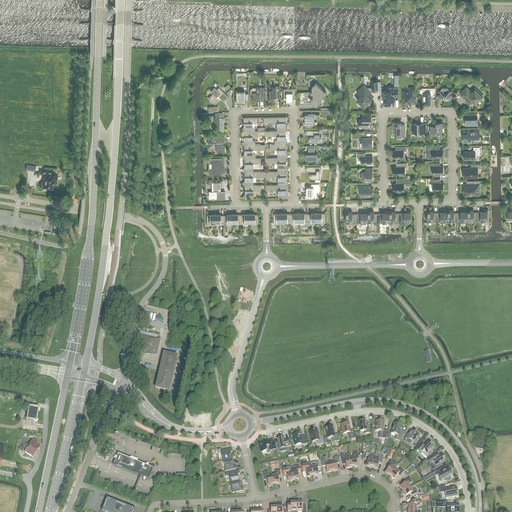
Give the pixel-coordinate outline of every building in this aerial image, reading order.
[(358,97),(358,98),(356,100),(359,102),(358,103),(359,104),(360,104),(360,105),(361,106),(362,106),(364,107),(366,105),(366,106),(367,105),(368,105),(369,104),(370,103),(370,102),(372,99),(370,97),(369,96),(368,95),(371,92),(370,92),(378,91),(378,82),(378,81),(371,82),(371,88),(366,88),(364,85),(357,93),(359,95),(359,96),(358,97)] [(316,83),(312,87),(312,92),(310,92),(311,94),(312,94),(312,99),(310,101),(316,107),(320,102),(319,101),(327,93),(316,83)] [(275,99),(280,99),(279,86),(275,86),(275,88),(269,88),(269,86),(269,101),(274,101),(273,98),(275,98),(275,99)] [(252,89),(250,89),(250,94),(252,94),(252,100),(253,100),(253,102),(257,101),(257,100),(260,100),(260,97),(261,97),(261,95),(264,95),(264,87),(252,88),(252,89)] [(398,96),(398,89),(394,89),(394,87),(387,88),(387,91),(384,91),(384,104),(391,103),(391,102),(394,102),(394,96),(398,96)] [(403,96),(403,99),(404,99),(404,103),(408,103),(408,104),(410,104),(410,107),(411,107),(411,103),(415,103),(415,87),(409,87),(409,89),(403,89),(403,96)] [(220,99),(221,98),(224,101),(228,97),(219,88),(216,90),(214,88),(210,92),(213,94),(208,98),(211,101),(210,101),(212,103),(213,103),(215,105),(218,101),(218,100),(217,99),(217,98),(216,97),(217,96),(220,99)] [(423,103),(431,103),(431,96),(435,96),(435,88),(423,88),(422,89),(421,89),(420,90),(420,91),(420,92),(421,93),(422,94),(423,94),(423,103)] [(440,91),(438,91),(438,100),(441,100),(443,98),(444,99),(446,99),(447,98),(449,100),(449,99),(452,99),(452,91),(450,91),(447,88),(443,88),(440,91)] [(472,102),(475,105),(480,100),(479,100),(482,97),(479,94),(480,93),(475,88),(471,92),(467,88),(465,88),(460,94),(469,103),(471,103),(472,102)] [(292,96),(295,95),(295,89),(292,89),(284,89),(283,89),(283,99),(286,99),(286,101),(292,101),(292,96)] [(245,91),(236,92),(236,103),(237,103),(237,101),(244,101),(244,103),(245,103),(245,101),(248,101),(248,94),(245,94),(245,91)] [(214,116),(208,116),(208,129),(214,129),(214,125),(219,125),(219,131),(224,131),(224,119),(219,119),(219,118),(223,117),(223,113),(215,113),(215,114),(215,117),(214,117),(214,116)] [(478,113),(463,114),(463,118),(465,118),(465,126),(478,126),(478,113)] [(315,114),(308,114),(306,114),(306,120),(305,121),(305,126),(312,126),(312,125),(311,120),(311,119),(320,119),(320,114),(315,114)] [(371,121),(371,115),(362,116),(362,119),(359,119),(359,130),(363,130),(363,128),(369,128),(369,129),(369,121),(371,121)] [(264,123),(276,123),(277,131),(286,131),(286,130),(286,131),(283,131),(283,128),(284,127),(285,126),(285,118),(286,118),(286,117),(264,118),(264,123)] [(264,118),(243,118),(243,127),(245,128),(245,131),(243,131),(243,132),(255,131),(255,128),(252,128),(252,123),(264,123),(264,118)] [(443,132),(442,122),(436,122),(436,126),(430,126),(430,133),(436,133),(436,132),(443,132)] [(392,123),(392,128),(396,128),(396,137),(405,137),(404,125),(401,125),(401,123),(392,123)] [(425,124),(412,124),(412,133),(417,133),(417,134),(417,135),(417,136),(418,136),(418,137),(419,137),(420,136),(421,136),(421,135),(421,133),(426,133),(425,124)] [(479,138),(479,130),(467,130),(467,134),(462,134),(462,135),(463,135),(463,142),(474,142),(474,139),(480,138),(479,138)] [(245,142),(245,145),(243,145),(255,145),(255,141),(252,141),(252,137),(260,137),(260,135),(260,131),(255,131),(243,132),(244,140),(245,142)] [(286,144),(283,144),(283,141),(284,141),(286,140),(285,131),(286,131),(277,131),(264,131),(264,135),(264,137),(277,136),(277,141),(274,141),(274,144),(274,145),(286,144)] [(320,131),(305,131),(305,135),(310,135),(310,142),(321,142),(321,137),(320,137),(320,131)] [(372,138),(366,138),(366,134),(359,134),(359,141),(362,141),(362,148),(363,148),(367,148),(372,148),(372,138)] [(216,136),(209,137),(207,137),(208,144),(216,144),(216,152),(220,152),(221,152),(225,152),(225,146),(224,146),(224,140),(224,136),(216,136)] [(285,154),(286,153),(286,145),(286,144),(274,145),(274,144),(269,145),(269,150),(277,150),(277,158),(286,158),(286,157),(286,158),(285,158),(285,154)] [(247,155),(247,158),(244,158),(243,158),(243,159),(255,158),(255,155),(253,155),(253,150),(265,150),(265,145),(255,145),(243,145),(244,145),(244,154),(245,155),(247,155)] [(443,157),(443,156),(443,155),(443,154),(443,153),(443,152),(443,150),(440,150),(440,146),(427,146),(427,151),(428,151),(428,159),(427,159),(433,159),(433,158),(443,157)] [(406,151),(406,147),(396,147),(396,151),(393,151),(393,153),(392,154),(392,155),(393,156),(393,157),(393,158),(404,158),(404,151),(406,151)] [(463,152),(464,159),(475,159),(475,154),(480,154),(480,147),(473,147),(473,152),(463,152)] [(312,160),(315,160),(315,161),(315,162),(316,162),(317,163),(318,163),(319,162),(320,162),(320,161),(320,160),(320,159),(320,158),(319,157),(318,157),(317,157),(317,154),(318,154),(315,154),(314,148),(308,148),(308,154),(305,154),(305,160),(309,160),(309,161),(312,161),(312,160)] [(373,166),(372,156),(372,157),(365,157),(365,153),(358,153),(358,160),(361,160),(361,164),(362,164),(367,164),(367,166),(373,166)] [(245,169),(245,172),(244,172),(244,171),(244,172),(253,172),(253,164),(260,164),(260,158),(255,158),(243,159),(244,159),(244,167),(245,169)] [(286,171),(283,171),(283,168),(285,168),(286,167),(286,158),(277,158),(265,158),(265,164),(277,163),(277,171),(277,172),(287,171),(286,171)] [(212,176),(213,176),(221,176),(221,175),(221,172),(224,172),(224,165),(222,165),(222,163),(223,163),(223,159),(209,159),(209,163),(211,163),(211,168),(208,168),(208,171),(208,172),(208,173),(209,174),(210,175),(211,175),(211,176),(212,176)] [(407,167),(407,163),(396,163),(396,167),(393,167),(393,169),(393,170),(393,171),(393,172),(393,173),(393,175),(400,175),(400,176),(405,176),(405,167),(407,167)] [(432,167),(432,174),(443,174),(443,172),(444,171),(444,170),(444,169),(443,169),(443,168),(443,167),(440,167),(440,163),(431,163),(431,167),(432,167)] [(464,177),(479,177),(477,177),(477,169),(481,169),(481,164),(471,165),(471,168),(464,169),(464,177)] [(306,167),(306,172),(310,172),(310,179),(320,178),(320,173),(320,171),(321,171),(321,167),(306,167)] [(373,182),(373,168),(365,169),(365,172),(362,172),(362,181),(369,181),(369,182),(373,182)] [(57,180),(57,175),(52,175),(53,171),(44,170),(44,171),(40,171),(40,174),(45,175),(44,183),(42,182),(40,183),(40,187),(44,188),(44,186),(53,188),(55,179),(57,180)] [(286,184),(286,185),(285,185),(285,181),(286,180),(286,172),(287,172),(287,171),(277,172),(277,171),(265,172),(265,177),(277,177),(277,185),(287,185),(287,184),(286,184)] [(246,182),(246,185),(244,185),(244,186),(253,185),(253,177),(265,177),(265,172),(253,172),(244,172),(244,181),(246,182)] [(433,184),(433,191),(443,191),(443,189),(444,188),(444,187),(444,186),(444,185),(443,185),(443,183),(441,183),(440,179),(431,180),(431,184),(433,184)] [(411,184),(411,180),(396,180),(396,184),(393,184),(393,186),(393,187),(393,188),(393,189),(393,190),(393,191),(404,191),(404,184),(411,184)] [(480,181),(466,181),(466,184),(464,184),(464,195),(479,195),(479,185),(480,185),(480,181)] [(212,191),(208,192),(209,192),(210,198),(215,198),(216,200),(225,200),(225,194),(220,194),(220,191),(220,183),(213,183),(211,183),(212,183),(212,185),(212,191)] [(306,188),(306,191),(307,191),(307,196),(314,196),(314,195),(319,195),(319,184),(311,184),(311,188),(306,188)] [(244,199),(253,199),(253,191),(261,191),(261,185),(253,185),(244,186),(244,194),(246,196),(246,199),(244,199),(244,198),(244,199)] [(278,199),(287,199),(287,198),(285,198),(285,195),(286,194),(286,185),(287,185),(277,185),(265,185),(265,191),(277,190),(278,199)] [(373,197),(373,188),(371,188),(371,185),(358,185),(358,189),(360,189),(360,197),(373,197)] [(454,210),(447,211),(447,222),(447,221),(450,221),(450,222),(457,222),(457,213),(454,213),(454,210)] [(462,210),(462,211),(460,212),(461,213),(457,213),(457,222),(464,222),(464,221),(467,221),(467,222),(467,210),(462,210)] [(474,210),(467,210),(467,222),(467,221),(470,221),(470,222),(477,222),(477,213),(474,213),(474,210)] [(488,210),(482,210),(482,211),(480,211),(480,212),(477,213),(477,222),(484,221),(484,220),(487,220),(487,221),(487,210),(488,210)] [(389,223),(389,211),(384,211),(384,213),(382,213),(382,214),(378,214),(378,223),(386,223),(386,222),(389,222),(389,223)] [(395,211),(389,211),(389,223),(389,222),(392,222),(392,223),(400,223),(400,214),(395,214),(395,211)] [(411,211),(412,211),(405,211),(405,212),(404,212),(404,214),(400,214),(400,223),(408,223),(408,221),(410,221),(410,223),(411,223),(411,211)] [(434,211),(426,211),(427,211),(427,222),(427,221),(430,221),(430,222),(437,222),(437,213),(434,213),(434,211)] [(442,211),(442,212),(441,212),(441,213),(437,213),(437,222),(444,222),(444,221),(447,221),(447,222),(447,211),(442,211)] [(344,212),(346,212),(346,224),(346,222),(349,222),(349,224),(357,223),(357,214),(352,214),(352,212),(344,212)] [(361,214),(357,214),(357,223),(365,223),(365,222),(367,222),(367,223),(367,212),(362,212),(362,213),(361,213),(361,214)] [(378,223),(378,214),(374,214),(374,212),(367,212),(367,223),(368,223),(368,222),(370,222),(370,223),(378,223)] [(288,213),(282,214),(282,222),(288,222),(288,224),(291,224),(291,214),(288,214),(288,213)] [(294,214),(291,214),(291,224),(294,224),(294,222),(300,222),(299,213),(294,213),(294,214)] [(305,213),(299,213),(300,222),(305,222),(305,223),(308,223),(308,214),(305,214),(305,213)] [(311,214),(308,214),(308,223),(312,223),(311,222),(317,222),(317,213),(311,213),(311,214)] [(322,213),(317,213),(317,222),(322,222),(322,223),(325,223),(326,223),(325,222),(325,214),(322,214),(322,213)] [(220,214),(215,215),(215,223),(220,223),(220,225),(224,225),(223,215),(220,215),(220,214)] [(226,215),(223,215),(224,225),(227,225),(227,223),(232,223),(232,214),(226,214),(226,215)] [(238,214),(232,214),(232,223),(237,223),(237,225),(241,224),(241,215),(238,215),(238,214)] [(244,215),(241,215),(241,224),(244,224),(244,223),(249,223),(249,214),(244,214),(244,215)] [(258,224),(258,223),(258,215),(255,215),(255,214),(249,214),(249,223),(255,223),(255,224),(258,224)] [(274,223),(274,224),(277,224),(277,222),(282,222),(282,214),(277,214),(274,214),(274,223)] [(206,224),(206,225),(210,225),(210,224),(215,223),(215,215),(209,215),(206,215),(206,224)] [(139,332),(137,342),(140,343),(138,351),(147,353),(147,354),(150,355),(151,354),(156,355),(160,339),(148,337),(149,334),(139,332)] [(162,356),(162,360),(163,361),(157,387),(168,390),(175,359),(162,356)] [(39,411),(40,408),(34,407),(34,408),(29,407),(29,412),(27,411),(26,415),(28,416),(27,420),(34,421),(35,422),(36,421),(37,420),(36,419),(38,411),(39,411)] [(366,428),(365,421),(359,422),(360,432),(364,431),(365,434),(370,433),(369,427),(366,428)] [(384,421),(376,421),(375,431),(379,431),(378,438),(386,439),(388,431),(383,430),(384,421)] [(350,440),(356,438),(354,430),(350,431),(348,423),(341,425),(343,434),(348,433),(350,440)] [(405,432),(400,430),(400,432),(398,431),(400,425),(394,423),(391,433),(396,435),(395,440),(401,441),(405,432)] [(333,442),(340,441),(338,434),(334,435),(332,426),(325,428),(327,438),(332,437),(333,442)] [(317,445),(324,444),(322,437),(318,438),(317,430),(309,432),(312,442),(316,441),(317,445)] [(405,439),(404,441),(408,444),(413,447),(415,444),(418,441),(417,440),(420,435),(414,431),(413,433),(410,431),(405,439)] [(302,445),(307,444),(305,436),(302,437),(302,438),(300,438),(299,434),(291,436),(293,435),(295,445),(293,446),(301,444),(302,445)] [(284,437),(277,439),(277,440),(278,443),(279,449),(286,448),(286,447),(291,446),(289,439),(286,440),(286,441),(285,442),(284,437)] [(28,445),(27,446),(36,452),(40,447),(36,444),(37,442),(33,440),(29,446),(28,445)] [(270,451),(270,450),(276,449),(274,443),(273,443),(272,440),(267,441),(263,442),(258,443),(260,452),(266,451),(266,452),(267,452),(267,453),(268,453),(269,453),(269,452),(270,452),(270,451)] [(476,440),(475,447),(482,449),(482,446),(486,447),(487,442),(484,441),(476,440)] [(420,444),(415,450),(420,454),(422,452),(423,450),(429,456),(433,452),(430,449),(433,446),(428,441),(423,447),(420,444)] [(24,448),(27,450),(25,452),(33,457),(36,452),(27,446),(26,445),(24,448)] [(221,451),(223,461),(231,459),(230,453),(232,452),(231,449),(221,451)] [(141,475),(149,478),(149,477),(152,469),(153,468),(148,466),(149,465),(146,464),(146,465),(137,461),(137,460),(130,457),(130,458),(123,456),(117,453),(113,464),(119,467),(141,475)] [(359,459),(357,453),(353,454),(353,457),(350,458),(352,467),(357,466),(356,459),(359,459)] [(374,455),(366,453),(365,459),(368,459),(366,466),(372,467),(374,455)] [(433,456),(427,460),(431,465),(433,470),(437,468),(436,466),(441,463),(442,465),(446,463),(443,458),(443,457),(442,457),(442,456),(441,456),(441,455),(439,456),(437,453),(433,456)] [(344,456),(343,454),(340,454),(342,462),(345,462),(346,468),(352,467),(350,458),(349,455),(344,456)] [(382,462),(383,457),(374,455),(372,467),(377,468),(379,462),(382,462)] [(336,464),(339,463),(338,456),(335,457),(335,458),(333,458),(333,462),(330,462),(332,471),(338,470),(336,464)] [(225,471),(236,469),(235,466),(233,466),(231,459),(223,461),(225,471)] [(324,459),(321,460),(322,467),(325,466),(327,472),(332,471),(330,462),(327,463),(326,460),(324,460),(324,459)] [(394,461),(393,462),(391,460),(387,465),(389,467),(385,472),(390,475),(395,468),(398,464),(394,461)] [(306,461),(300,462),(301,465),(302,471),(306,470),(307,477),(313,475),(311,467),(310,463),(307,464),(306,461)] [(318,461),(310,463),(311,467),(313,475),(318,474),(317,468),(320,467),(318,461)] [(293,480),(298,479),(298,475),(301,474),(299,466),(294,466),(290,467),(293,480)] [(287,468),(282,469),(283,475),(286,474),(288,481),(293,480),(290,467),(287,468)] [(400,476),(404,471),(400,468),(398,470),(395,468),(390,475),(394,479),(398,474),(400,476)] [(450,476),(453,474),(449,468),(437,474),(441,481),(442,480),(444,483),(452,480),(450,476)] [(239,474),(239,470),(225,473),(225,477),(229,476),(230,483),(239,481),(237,474),(239,474)] [(280,476),(279,470),(275,471),(274,474),(272,475),(273,484),(279,483),(278,476),(280,476)] [(262,473),(264,479),(267,479),(268,485),(273,484),(272,475),(269,476),(268,471),(262,473)] [(423,479),(425,482),(436,476),(434,473),(423,479)] [(410,487),(409,484),(412,482),(410,478),(404,480),(406,483),(400,486),(402,491),(410,487)] [(232,493),(243,491),(242,487),(240,488),(239,481),(230,483),(232,493)] [(456,487),(448,488),(448,489),(446,490),(445,485),(439,487),(440,493),(444,492),(445,498),(457,496),(456,487)] [(417,493),(415,489),(412,490),(410,487),(402,491),(405,496),(411,493),(412,496),(417,493)] [(104,511),(134,511),(135,510),(107,498),(101,511),(104,511)] [(410,504),(407,505),(407,510),(416,509),(416,507),(420,505),(419,504),(421,504),(421,501),(413,501),(410,501),(410,504)] [(295,511),(296,511),(297,511),(296,502),(290,502),(290,505),(287,505),(287,507),(287,511),(295,511)] [(302,511),(305,511),(305,506),(302,506),(302,502),(296,502),(297,511),(302,511)] [(458,511),(458,504),(446,505),(446,502),(437,502),(437,507),(446,507),(446,511),(458,511)]
